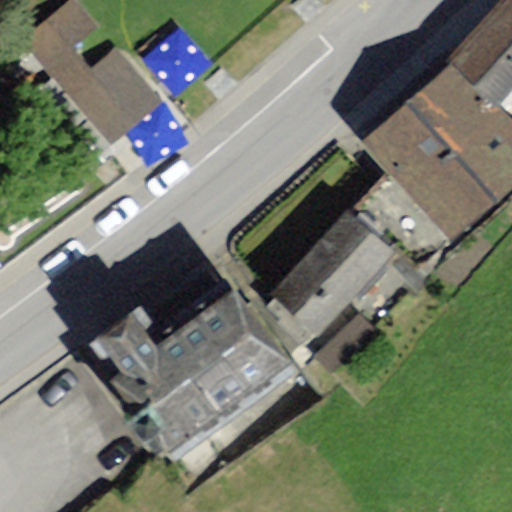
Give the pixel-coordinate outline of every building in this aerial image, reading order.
[(511,0),(500,0),(435,65),(485,120),(511,82),(511,0)] [(28,41),(113,139),(158,99),(118,52),(92,74),(69,47),(94,26),(73,1),(28,41)] [(511,148),(485,120),(435,65),(343,150),(439,254),(511,186),(511,148)] [(347,215),(275,297),(314,332),(386,250),(347,215)] [(136,313),(95,346),(118,374),(110,380),(165,449),(282,355),(232,294),(164,348),(136,313)]
